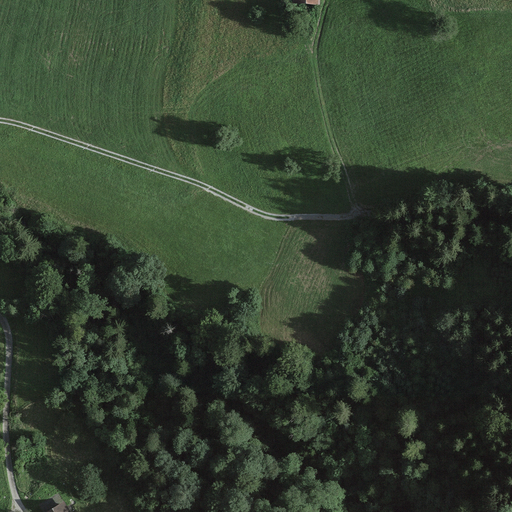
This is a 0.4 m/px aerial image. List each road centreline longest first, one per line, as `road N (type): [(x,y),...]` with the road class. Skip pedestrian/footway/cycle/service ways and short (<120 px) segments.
road 1 (track): [(0,120),(200,182),(274,216),(359,213)]
road 2 (track): [(0,316),(7,328),(7,458),(21,511)]
road 3 (track): [(359,213),(328,124),(312,41)]
road 4 (track): [(359,213),(487,185),(511,190)]
